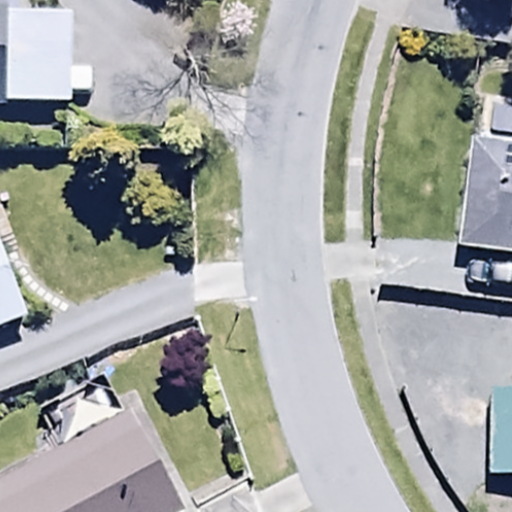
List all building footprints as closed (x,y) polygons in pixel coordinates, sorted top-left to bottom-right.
[(0,106),(62,106),(61,17),(0,17),(0,106)] [(511,148),(464,143),(451,251),(511,258),(511,148)] [(0,274),(0,328),(18,322),(0,274)] [(511,392),(481,392),(478,479),(511,479),(511,392)] [(0,511),(173,511),(118,413),(0,480),(0,511)]
